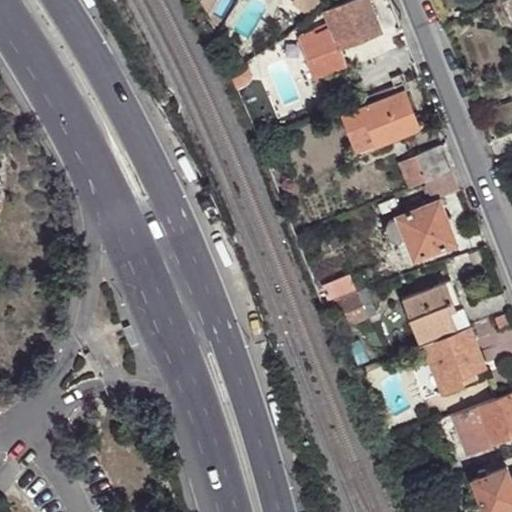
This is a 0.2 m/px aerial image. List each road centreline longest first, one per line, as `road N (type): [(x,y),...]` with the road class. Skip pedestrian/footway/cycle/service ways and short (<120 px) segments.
road 1 (secondary): [(279,511),(178,221)]
road 2 (residential): [(406,0),(511,262)]
road 3 (secondary): [(178,221),(120,93),(60,0)]
road 4 (secondary): [(0,6),(116,211)]
road 5 (secondary): [(116,211),(197,415)]
road 6 (residential): [(116,211),(96,225),(79,324),(43,405)]
road 7 (residential): [(43,405),(103,383),(155,392),(197,415)]
